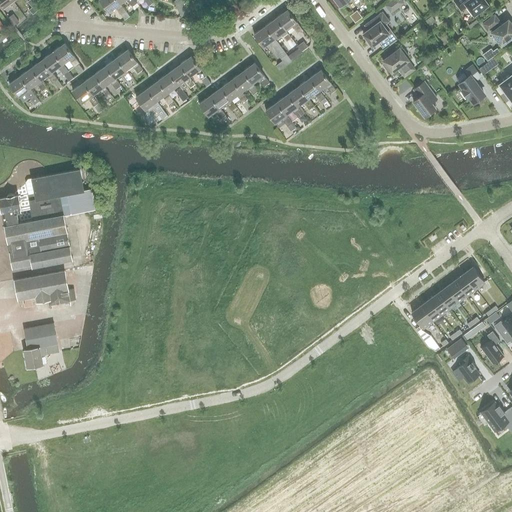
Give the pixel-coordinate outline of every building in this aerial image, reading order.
[(0,0),(0,3),(4,9),(13,2),(12,0),(0,0)] [(29,0),(28,2),(32,7),(29,10),(31,12),(33,14),(39,9),(32,0),(29,0)] [(120,4),(117,0),(99,0),(109,12),(115,7),(121,15),(124,20),(129,16),(120,3),(120,4)] [(181,0),(175,0),(173,1),(176,6),(182,17),(188,13),(183,4),(184,4),(181,0)] [(392,0),(385,5),(389,11),(396,6),(392,0)] [(454,0),(454,1),(459,8),(465,3),(474,15),(488,5),(484,0),(454,0)] [(302,29),(287,9),(287,10),(283,13),(282,12),(282,13),(276,18),(285,30),(286,30),(292,26),(297,33),(302,29)] [(357,10),(349,15),(354,23),(362,17),(357,10)] [(8,17),(14,26),(14,25),(19,21),(17,19),(13,13),(8,17)] [(368,29),(363,33),(372,46),(378,41),(383,47),(389,42),(390,44),(397,39),(390,31),(388,32),(383,25),(388,21),(382,13),(367,23),(370,28),(368,29)] [(496,14),(483,24),(488,30),(490,29),(493,32),(492,32),(501,44),(511,36),(511,25),(508,20),(503,23),(496,14)] [(431,15),(424,21),(428,26),(435,20),(431,15)] [(285,30),(276,18),(272,22),(271,21),(265,26),(274,38),(275,38),(281,34),(286,41),(291,38),(286,30),(285,30)] [(274,38),(265,26),(265,27),(261,30),(260,29),(254,34),(263,47),(270,42),(275,50),(280,46),(275,38),(274,38)] [(302,41),(298,45),(302,51),(306,47),(302,41)] [(79,63),(64,43),(65,44),(60,47),(60,46),(59,46),(59,47),(53,51),(63,64),(69,59),(74,67),(79,63)] [(400,48),(383,60),(385,63),(383,64),(388,71),(390,70),(392,72),(398,68),(404,76),(414,69),(408,60),(407,57),(408,56),(403,49),(401,50),(400,48)] [(487,61),(500,52),(497,48),(493,51),(491,49),(483,55),(487,61)] [(138,73),(143,69),(128,49),(127,49),(128,50),(123,53),(123,52),(122,52),(123,53),(116,57),(126,70),(132,65),(138,73)] [(292,61),(300,55),(296,50),(288,56),(292,61)] [(63,64),(53,51),(54,52),(49,55),(49,54),(48,54),(48,55),(42,59),(52,72),(58,67),(63,75),(68,71),(63,64)] [(201,80),(206,76),(191,56),(191,57),(187,60),(186,59),(180,64),(189,77),(189,76),(195,72),(201,80)] [(126,70),(116,57),(116,58),(117,58),(113,61),(112,60),(111,61),(112,61),(105,66),(115,78),(121,74),(127,81),(132,77),(126,70)] [(52,72),(42,59),(43,60),(38,63),(38,62),(37,62),(37,63),(31,67),(41,80),(47,75),(53,83),(53,82),(57,79),(52,72)] [(264,86),(269,83),(254,62),(254,63),(250,66),(249,65),(249,66),(243,71),(252,83),(253,83),(259,79),(264,86)] [(491,68),(487,63),(479,69),(483,74),(491,68)] [(189,77),(180,64),(180,65),(176,68),(175,67),(169,72),(178,85),(184,80),(190,88),(195,84),(189,76),(189,77)] [(115,78),(105,66),(106,66),(102,69),(101,68),(100,69),(101,69),(94,74),(104,86),(110,82),(116,89),(121,86),(115,78)] [(470,76),(460,83),(464,89),(462,91),(467,98),(469,96),(473,102),(475,101),(475,102),(483,96),(482,95),(484,94),(474,81),(480,76),(473,66),(466,71),(470,76)] [(41,80),(31,67),(32,68),(27,71),(27,70),(26,70),(27,71),(20,75),(30,88),(36,83),(41,91),(46,87),(41,80)] [(336,90),(321,69),(321,70),(317,73),(316,72),(316,73),(310,78),(319,90),(325,86),(331,93),(336,90)] [(252,83),(243,71),(239,75),(238,73),(238,74),(232,79),(241,91),(242,91),(248,87),(253,94),(258,91),(253,83),(252,83)] [(164,76),(158,80),(167,93),(168,93),(174,88),(183,101),(188,97),(178,85),(169,72),(169,73),(165,76),(164,75),(164,76)] [(104,86),(94,74),(95,74),(91,78),(90,76),(89,77),(90,77),(84,82),(93,94),(99,90),(105,97),(110,94),(104,86)] [(511,74),(500,84),(506,92),(505,93),(510,100),(511,99),(511,100),(511,74)] [(30,88),(20,75),(20,76),(21,76),(16,79),(16,78),(15,79),(16,79),(9,84),(18,96),(24,104),(30,99),(34,104),(39,100),(35,95),(30,88)] [(319,90),(310,78),(306,81),(305,80),(305,81),(299,86),(308,98),(314,94),(320,101),(325,98),(319,90)] [(241,91),(232,79),(232,80),(228,83),(227,82),(221,87),(231,100),(231,99),(237,95),(242,102),(247,99),(242,91),(241,91)] [(167,93),(158,80),(158,81),(154,84),(153,83),(153,84),(147,88),(156,101),(157,101),(163,96),(168,104),(173,100),(168,93),(167,93)] [(93,94),(84,82),(83,82),(84,83),(80,86),(79,85),(72,90),(82,103),(88,98),(99,113),(104,109),(93,94)] [(424,82),(414,89),(419,96),(413,101),(424,116),(436,108),(431,102),(437,98),(424,82)] [(308,98),(299,86),(295,90),(294,88),(294,89),(288,94),(297,106),(303,102),(309,109),(314,106),(308,98)] [(231,100),(221,87),(221,88),(217,91),(217,90),(216,90),(210,95),(220,108),(220,107),(226,103),(231,111),(236,107),(231,99),(231,100)] [(156,101),(147,88),(147,89),(143,92),(142,91),(142,92),(136,97),(145,109),(152,105),(161,117),(166,114),(162,108),(157,101),(156,101)] [(297,106),(288,94),(288,95),(284,98),(283,97),(277,102),(286,114),(292,110),(298,117),(303,114),(297,106)] [(220,108),(210,95),(210,96),(206,99),(206,98),(205,98),(205,99),(199,103),(208,116),(215,111),(220,119),(225,115),(220,107),(220,108)] [(286,114),(277,102),(277,103),(273,106),(272,105),(266,110),(275,123),(281,118),(287,126),(292,122),(286,114)] [(292,122),(287,126),(291,131),(296,127),(292,122)] [(31,178),(27,179),(26,182),(29,200),(32,220),(18,223),(17,214),(20,213),(19,211),(21,211),(20,208),(18,194),(14,195),(12,193),(8,194),(6,197),(0,197),(0,209),(1,210),(2,212),(5,225),(4,226),(7,242),(8,241),(10,252),(9,252),(12,267),(13,267),(32,264),(32,266),(72,258),(63,215),(71,213),(95,208),(91,189),(83,190),(78,169),(31,178)] [(464,273),(475,289),(484,282),(473,267),(464,273)] [(15,280),(19,300),(35,297),(36,302),(48,300),(49,302),(49,304),(70,300),(76,299),(74,288),(68,290),(64,271),(15,280)] [(455,280),(467,295),(475,289),(464,273),(455,280)] [(447,286),(458,302),(467,295),(455,280),(447,286)] [(438,293),(449,308),(458,302),(447,286),(438,293)] [(429,299),(441,314),(449,308),(438,293),(429,299)] [(421,306),(432,321),(441,314),(429,299),(421,306)] [(432,321),(421,306),(412,312),(423,328),(432,321)] [(489,317),(493,322),(500,317),(496,311),(489,317)] [(500,320),(494,325),(507,343),(511,338),(511,315),(502,323),(500,320)] [(482,322),(472,329),(475,333),(485,326),(482,322)] [(28,348),(24,349),(24,350),(27,367),(43,365),(41,355),(60,352),(60,351),(58,344),(58,343),(54,323),(24,329),(28,348)] [(491,340),(481,347),(493,363),(503,356),(495,344),(499,340),(492,330),(487,334),(491,340)] [(440,348),(430,335),(424,340),(428,346),(437,350),(440,348)] [(456,342),(447,349),(451,354),(460,347),(456,342)] [(463,362),(457,367),(468,383),(479,374),(474,368),(476,366),(468,355),(461,360),(463,362)] [(504,412),(499,405),(496,406),(494,403),(482,412),(495,430),(507,421),(502,414),(504,412)] [(140,439),(129,442),(133,461),(144,458),(140,439)] [(129,442),(118,444),(121,463),(133,461),(129,442)] [(118,444),(106,446),(110,465),(121,463),(118,444)] [(106,446),(95,449),(99,468),(110,465),(106,446)] [(95,449),(84,451),(88,470),(99,468),(95,449)] [(84,451),(73,453),(77,472),(88,470),(84,451)] [(73,453),(61,456),(65,475),(77,472),(73,453)]
